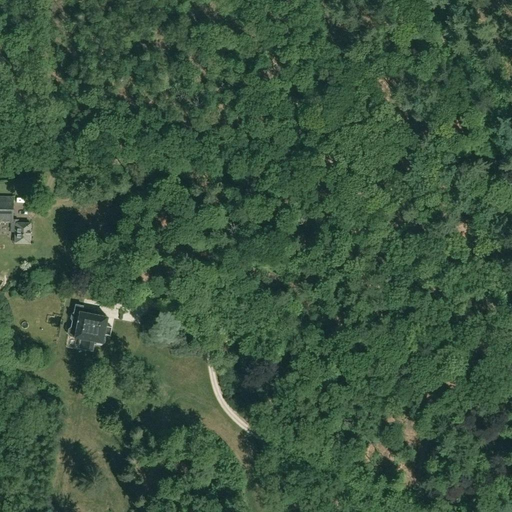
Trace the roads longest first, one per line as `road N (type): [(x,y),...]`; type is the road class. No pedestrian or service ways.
road 1 (track): [(405,242),(202,158),(113,153),(0,163)]
road 2 (unclassified): [(511,206),(416,0)]
road 3 (unknown): [(241,414),(224,381),(212,316),(195,307),(119,304)]
